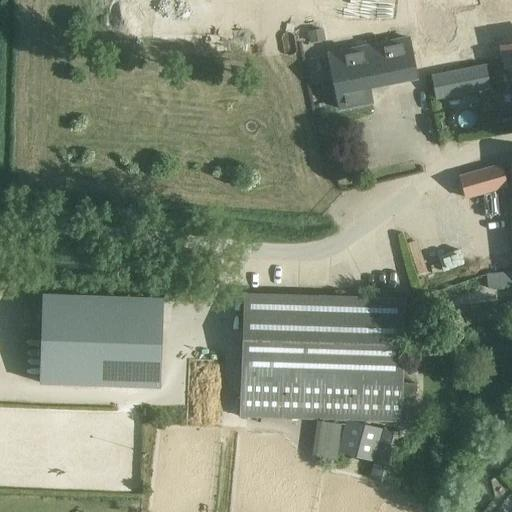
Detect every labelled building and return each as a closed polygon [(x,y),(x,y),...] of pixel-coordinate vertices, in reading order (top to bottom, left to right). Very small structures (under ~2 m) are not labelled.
[(491,24),(482,26),(485,45),(511,39),(508,23),(509,23),(511,21),(511,0),(493,0),(486,1),(491,24)] [(426,4),(417,6),(419,15),(428,13),(426,4)] [(428,13),(419,15),(421,24),(430,23),(428,13)] [(318,30),(308,32),(310,43),(325,41),(323,29),(318,30)] [(328,54),(335,90),(339,109),(372,103),(369,87),(417,77),(409,38),(328,54)] [(484,64),(472,67),(452,71),(453,75),(449,76),(453,96),(489,89),(484,64)] [(511,271),(485,275),(487,289),(511,286),(511,162),(511,163),(511,175),(511,271)] [(507,186),(501,165),(459,177),(465,198),(507,186)] [(43,293),(40,383),(160,387),(163,297),(43,293)] [(400,435),(349,420),(401,422),(405,298),(244,293),(240,417),(346,420),(344,424),(317,421),(312,456),(346,463),(348,456),(374,462),(370,478),(386,483),(400,435)] [(411,440),(408,450),(415,453),(417,449),(419,443),(411,440)]
